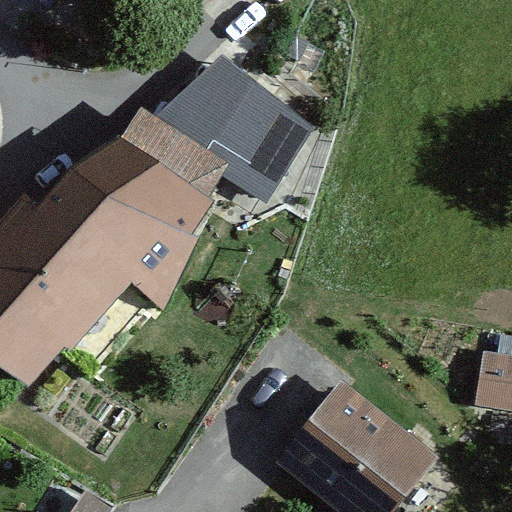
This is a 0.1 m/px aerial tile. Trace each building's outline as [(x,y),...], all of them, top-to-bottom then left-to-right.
[(313,127),(222,56),(143,128),(268,204),(313,127)] [(63,170),(32,206),(127,281),(160,306),(211,206),(115,135),(63,170)] [(0,218),(0,370),(26,388),(55,359),(127,281),(32,206),(18,197),(0,218)] [(511,363),(478,356),(471,404),(511,411),(511,363)] [(342,384),(275,465),(331,511),(387,511),(432,458),(342,384)]
